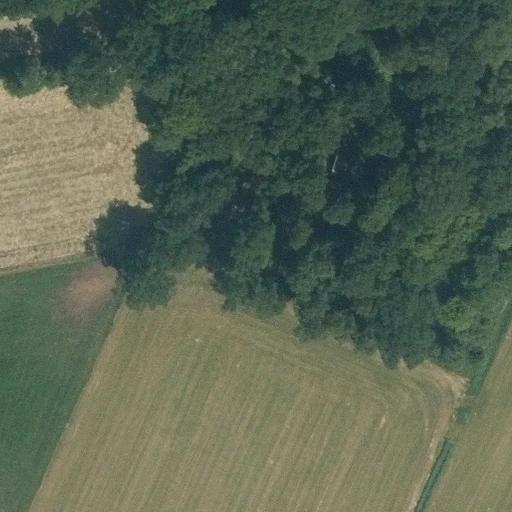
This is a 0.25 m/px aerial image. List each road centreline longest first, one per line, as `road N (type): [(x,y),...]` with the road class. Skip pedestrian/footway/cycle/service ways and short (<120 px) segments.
road 1 (track): [(291,0),(260,99),(181,104)]
road 2 (track): [(260,99),(214,256)]
